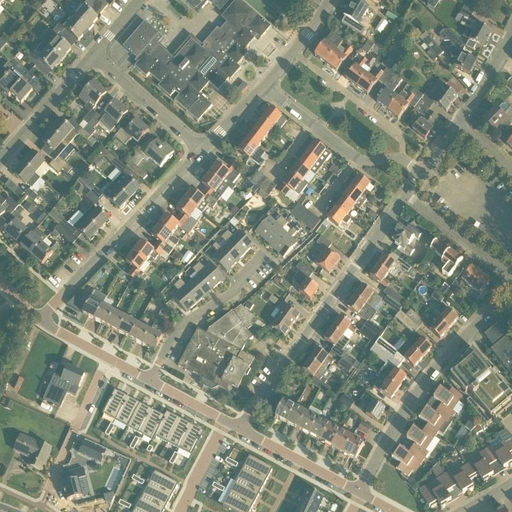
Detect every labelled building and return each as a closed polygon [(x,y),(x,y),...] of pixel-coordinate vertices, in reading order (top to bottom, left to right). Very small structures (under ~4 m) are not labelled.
[(92,0),(88,0),(86,2),(98,13),(101,15),(105,10),(100,6),(92,0)] [(102,0),(92,0),(100,6),(105,10),(109,6),(102,0)] [(261,40),(271,28),(239,0),(237,0),(221,18),(228,24),(221,32),(217,29),(203,46),(205,47),(202,50),(191,40),(170,65),(153,50),(163,39),(145,23),(123,48),(139,62),(135,67),(147,78),(150,75),(161,84),(158,87),(170,98),(175,92),(179,96),(175,102),(198,123),(212,107),(200,95),(210,84),(219,91),(229,80),(230,81),(241,69),(238,66),(248,54),(245,52),(257,37),(261,40)] [(183,0),(198,13),(208,2),(220,12),(230,0),(183,0)] [(364,17),(368,10),(361,6),(364,2),(360,0),(355,0),(355,2),(356,3),(350,11),(348,10),(344,16),(359,26),(364,17)] [(95,17),(98,13),(86,2),(82,7),(84,8),(74,19),(88,31),(98,20),(95,17)] [(486,48),(488,45),(486,43),(492,33),(469,21),(473,14),(463,9),(459,15),(465,18),(462,24),(461,26),(468,29),(474,33),(470,41),(466,48),(473,51),(476,45),(484,49),(484,47),(486,48)] [(88,31),(74,19),(69,14),(55,30),(59,33),(60,33),(74,45),(72,43),(75,39),(78,41),(79,42),(88,31)] [(459,15),(455,21),(462,24),(465,18),(459,15)] [(59,33),(55,30),(43,45),(62,62),(71,51),(70,50),(68,48),(72,44),(74,46),(74,45),(60,33),(59,33)] [(466,47),(449,30),(448,31),(445,31),(441,35),(441,38),(445,42),(449,42),(452,45),(448,52),(452,57),(453,56),(459,60),(455,67),(469,75),(470,73),(472,73),(474,70),(473,69),(476,63),(469,59),(469,57),(462,53),(466,47)] [(438,59),(444,53),(423,31),(417,36),(430,51),(438,59)] [(336,51),(343,43),(332,35),(326,44),(325,43),(315,56),(326,64),(336,51)] [(0,40),(0,52),(4,47),(9,42),(3,37),(0,40)] [(15,39),(11,44),(16,49),(20,44),(15,39)] [(368,55),(375,46),(369,42),(362,51),(368,55)] [(62,62),(43,45),(37,51),(43,56),(39,61),(31,54),(27,59),(45,74),(49,70),(52,73),(62,62)] [(342,56),(336,51),(326,64),(337,73),(347,60),(346,59),(352,50),(349,48),(342,56)] [(430,51),(427,54),(434,62),(437,58),(430,51)] [(399,56),(393,52),(385,62),(391,66),(399,56)] [(357,88),(367,75),(361,71),(365,66),(367,64),(368,62),(363,58),(357,67),(356,67),(346,80),(357,88)] [(264,60),(260,65),(265,70),(269,65),(264,60)] [(11,96),(11,95),(20,84),(25,78),(17,70),(10,64),(5,69),(11,74),(0,86),(0,89),(9,98),(11,96)] [(0,72),(0,86),(11,74),(5,69),(5,68),(1,73),(0,72)] [(32,80),(38,73),(34,69),(27,76),(32,80)] [(367,75),(357,88),(368,96),(378,83),(377,83),(378,81),(384,85),(392,74),(391,73),(386,70),(383,74),(383,73),(380,71),(373,80),(367,75)] [(392,95),(399,85),(402,81),(392,74),(384,85),(389,89),(388,91),(387,91),(377,104),(388,112),(398,99),(402,93),(398,99),(392,95)] [(26,78),(25,78),(20,84),(11,95),(11,96),(21,105),(33,91),(27,86),(32,80),(27,76),(26,78)] [(440,94),(435,102),(434,103),(447,113),(458,98),(457,97),(461,92),(449,83),(447,85),(440,80),(434,89),(440,94)] [(88,103),(95,109),(95,108),(107,95),(94,84),(80,100),(86,105),(88,103)] [(414,91),(412,90),(407,97),(402,93),(398,99),(388,112),(399,120),(408,107),(409,105),(415,109),(421,100),(424,98),(414,90),(414,91)] [(415,109),(414,110),(419,113),(423,109),(428,113),(431,108),(421,100),(415,109)] [(103,120),(98,115),(89,126),(84,131),(91,137),(96,132),(94,130),(100,123),(111,132),(115,128),(118,125),(128,114),(116,103),(106,114),(107,115),(103,120)] [(511,125),(511,110),(510,108),(502,116),(496,110),(484,122),(494,132),(499,127),(505,132),(511,125)] [(429,113),(428,113),(423,109),(419,113),(425,118),(423,122),(421,121),(413,131),(425,140),(433,130),(431,128),(438,119),(430,112),(429,113)] [(279,133),(287,123),(271,110),(263,120),(274,129),(279,133)] [(89,126),(98,115),(93,111),(92,111),(90,113),(83,121),(86,124),(89,126)] [(266,139),(274,129),(263,120),(255,131),(266,139)] [(69,146),(77,137),(72,132),(73,131),(61,121),(52,132),(69,146)] [(123,129),(120,133),(117,136),(115,138),(125,146),(132,138),(139,144),(149,132),(137,122),(127,133),(123,129)] [(97,142),(91,137),(84,131),(82,129),(78,134),(93,147),(97,142)] [(258,150),(266,139),(255,131),(247,141),(258,150)] [(60,157),(69,146),(52,132),(43,142),(54,152),(60,157)] [(143,148),(141,151),(149,159),(161,169),(174,154),(165,146),(164,149),(157,143),(156,145),(150,140),(143,148)] [(250,160),(258,150),(247,141),(239,151),(250,160)] [(306,156),(317,164),(326,152),(315,144),(306,156)] [(24,164),(35,174),(43,165),(44,164),(33,154),(24,164)] [(317,164),(306,156),(304,157),(296,168),(307,176),(310,173),(317,164)] [(68,174),(69,174),(72,170),(58,157),(53,162),(63,170),(68,174)] [(238,174),(242,168),(232,160),(224,170),(217,165),(209,175),(228,189),(229,189),(230,190),(233,185),(240,176),(238,174)] [(59,175),(63,170),(53,162),(50,167),(59,175)] [(129,171),(126,168),(120,163),(116,167),(124,176),(129,171)] [(41,179),(40,179),(35,174),(24,164),(14,175),(26,185),(26,184),(32,189),(41,179)] [(303,192),(308,187),(302,183),(307,176),(296,168),(287,180),(303,192)] [(140,170),(135,176),(142,182),(147,177),(140,170)] [(255,186),(263,176),(258,172),(250,183),(255,186)] [(218,203),(228,189),(209,175),(202,185),(207,188),(204,193),(218,203)] [(260,190),(267,180),(263,176),(255,186),(260,190)] [(368,200),(371,195),(366,192),(370,186),(359,178),(351,188),(368,200)] [(130,201),(140,190),(129,180),(119,190),(130,201)] [(265,194),(272,183),(267,180),(260,190),(265,194)] [(286,198),(291,191),(299,197),(303,192),(287,180),(278,192),(286,198)] [(20,199),(24,194),(10,181),(5,186),(20,199)] [(269,197),(277,187),(272,183),(265,194),(269,197)] [(78,185),(75,192),(82,195),(85,188),(78,185)] [(100,202),(105,197),(95,188),(91,193),(100,202)] [(368,200),(351,188),(343,199),(354,207),(359,211),(368,200)] [(25,194),(35,203),(37,201),(39,198),(29,190),(25,194)] [(120,211),(130,201),(119,190),(109,200),(120,211)] [(184,201),(197,210),(204,202),(213,209),(218,203),(204,193),(200,197),(192,191),(184,201)] [(95,207),(100,202),(91,193),(87,197),(86,198),(95,207)] [(0,219),(2,218),(5,221),(18,206),(9,198),(5,203),(0,197),(0,219)] [(335,209),(346,217),(354,207),(343,199),(335,209)] [(197,210),(184,201),(177,211),(182,214),(178,219),(193,230),(193,229),(197,224),(191,219),(197,210),(202,215),(202,214),(197,210)] [(28,203),(23,208),(32,215),(36,210),(28,203)] [(299,221),(307,211),(299,204),(291,214),(299,221)] [(98,212),(93,207),(83,217),(100,232),(110,222),(99,211),(98,212)] [(235,207),(231,213),(235,216),(239,210),(235,207)] [(346,226),(351,221),(346,217),(335,209),(327,219),(339,228),(342,223),(346,226)] [(304,224),(311,214),(307,211),(299,221),(304,224)] [(17,244),(27,232),(19,225),(24,220),(15,212),(6,222),(12,227),(6,234),(17,244)] [(42,212),(33,222),(39,227),(48,217),(42,212)] [(69,234),(73,229),(54,212),(49,216),(60,226),(69,234)] [(308,228),(316,218),(311,214),(304,224),(308,228)] [(90,242),(100,232),(83,217),(75,226),(80,231),(79,232),(90,242)] [(193,230),(178,219),(175,223),(167,217),(159,227),(180,242),(173,236),(178,228),(189,236),(193,230)] [(265,241),(285,221),(281,217),(275,224),(270,218),(256,232),(265,241)] [(313,232),(318,224),(321,221),(316,218),(308,228),(313,232)] [(288,236),(282,230),(288,224),(285,221),(265,241),(274,250),(288,236)] [(65,238),(69,234),(60,226),(56,230),(65,238)] [(422,235),(416,230),(410,226),(406,231),(400,227),(395,233),(396,234),(392,239),(396,243),(395,244),(411,255),(414,250),(408,246),(414,238),(418,240),(422,235)] [(180,242),(159,227),(152,237),(159,242),(155,246),(164,253),(169,257),(180,242)] [(284,259),(295,247),(297,245),(291,239),(297,233),(294,229),(288,236),(274,250),(284,259)] [(31,256),(42,245),(42,244),(47,239),(37,230),(21,247),(31,256)] [(234,238),(228,232),(225,235),(245,255),(254,245),(240,232),(234,238)] [(222,238),(227,244),(222,250),(236,264),(245,255),(225,235),(222,238)] [(329,275),(340,260),(328,251),(332,245),(322,237),(317,243),(321,246),(318,251),(324,255),(316,265),(329,275)] [(455,272),(463,261),(437,241),(430,249),(444,260),(442,262),(448,267),(443,273),(449,278),(454,272),(455,272)] [(53,254),(59,246),(55,243),(48,250),(42,245),(31,256),(42,266),(53,254)] [(160,257),(164,253),(155,246),(152,251),(141,243),(134,253),(147,262),(151,257),(155,261),(159,256),(160,257)] [(227,273),(236,264),(222,250),(216,244),(212,248),(219,254),(213,260),(227,273)] [(402,261),(406,256),(398,251),(394,256),(402,261)] [(188,252),(181,261),(188,266),(196,258),(188,252)] [(129,277),(132,279),(136,282),(142,286),(148,279),(142,274),(139,272),(147,262),(134,253),(126,263),(133,268),(127,276),(129,277)] [(389,274),(395,278),(401,269),(385,257),(378,266),(389,274)] [(206,270),(200,264),(196,267),(215,288),(225,280),(211,265),(206,270)] [(311,301),(319,290),(307,281),(313,274),(300,264),(297,267),(298,270),(300,272),(294,279),(297,282),(296,284),(302,288),(299,293),(311,301)] [(414,279),(418,273),(407,265),(403,271),(414,279)] [(389,274),(378,266),(370,277),(387,289),(390,284),(384,280),(389,274)] [(196,267),(193,270),(198,276),(192,282),(205,297),(215,288),(196,267)] [(480,295),(490,282),(473,269),(463,282),(480,295)] [(129,277),(127,276),(122,272),(119,277),(126,282),(129,277)] [(450,289),(449,289),(442,298),(444,299),(448,302),(462,284),(457,280),(450,289)] [(186,287),(181,281),(177,284),(196,305),(205,297),(192,282),(186,287)] [(186,313),(196,305),(177,284),(174,287),(179,293),(173,299),(186,313)] [(442,298),(449,289),(445,285),(438,294),(442,298)] [(371,309),(376,302),(379,305),(382,300),(363,287),(355,297),(371,309)] [(401,306),(405,301),(392,291),(388,297),(401,306)] [(95,321),(103,306),(106,300),(107,299),(94,292),(92,296),(83,314),(95,321)] [(438,295),(435,293),(432,298),(440,305),(444,299),(442,298),(438,294),(438,295)] [(370,323),(377,314),(371,309),(355,297),(347,309),(367,323),(368,322),(370,323)] [(384,304),(398,314),(403,308),(401,307),(401,306),(388,297),(384,304)] [(285,337),(300,316),(282,303),(278,309),(282,313),(271,328),(285,337)] [(450,329),(458,319),(443,305),(439,310),(444,314),(439,320),(450,329)] [(115,313),(110,310),(103,306),(95,321),(107,327),(115,313)] [(265,327),(257,320),(241,306),(209,330),(207,335),(198,330),(178,367),(187,372),(188,371),(201,378),(207,381),(205,385),(211,388),(213,384),(219,388),(224,390),(226,385),(238,392),(255,360),(242,353),(247,345),(254,340),(245,329),(257,320),(265,327)] [(406,317),(407,318),(419,329),(424,323),(411,311),(406,317)] [(119,334),(127,319),(115,313),(107,327),(119,334)] [(440,340),(450,329),(439,320),(434,315),(424,326),(440,340)] [(357,331),(340,318),(332,329),(343,337),(348,330),(354,335),(357,331)] [(419,329),(407,318),(401,324),(414,335),(419,329)] [(131,340),(139,326),(127,319),(119,334),(131,340)] [(384,333),(370,323),(368,322),(367,323),(364,328),(380,339),(384,333)] [(511,333),(510,335),(507,332),(500,323),(485,336),(495,348),(491,351),(511,375),(511,333)] [(143,347),(151,332),(139,326),(131,340),(143,347)] [(370,342),(375,345),(379,340),(380,339),(364,328),(360,334),(370,342)] [(341,352),(344,348),(338,344),(343,337),(332,329),(324,340),(341,352)] [(155,353),(158,347),(162,338),(151,332),(143,347),(155,353)] [(413,350),(423,359),(432,349),(416,335),(413,339),(415,341),(409,347),(413,350)] [(393,350),(387,345),(379,340),(375,345),(392,358),(400,365),(404,360),(414,369),(416,367),(423,359),(413,350),(409,347),(408,346),(406,343),(397,353),(393,350)] [(370,342),(363,351),(368,355),(370,352),(375,345),(370,342)] [(386,365),(392,358),(375,345),(370,352),(386,365)] [(493,379),(489,374),(491,371),(473,349),(472,349),(451,375),(466,393),(469,391),(491,417),(511,399),(511,395),(496,377),(493,379)] [(331,366),(334,362),(317,350),(310,360),(325,371),(329,365),(331,366)] [(342,360),(353,368),(356,363),(357,363),(346,355),(342,360)] [(326,395),(330,390),(324,385),(327,381),(321,376),(325,371),(310,360),(303,370),(314,378),(310,383),(326,395)] [(349,373),(353,368),(342,360),(338,366),(349,374),(349,373)] [(379,375),(388,381),(399,389),(406,378),(390,366),(386,371),(383,369),(379,375)] [(73,403),(85,376),(68,368),(62,381),(55,378),(44,401),(61,408),(65,400),(73,403)] [(357,377),(353,382),(363,388),(366,383),(357,377)] [(347,378),(343,384),(346,386),(351,380),(347,378)] [(399,389),(388,381),(383,388),(377,384),(374,389),(391,400),(399,389)] [(447,394),(439,389),(435,394),(437,395),(434,400),(442,405),(439,410),(451,419),(452,419),(456,414),(451,411),(457,402),(458,403),(463,397),(451,389),(447,394)] [(115,421),(128,397),(115,390),(102,414),(115,421)] [(378,422),(385,411),(378,407),(381,403),(366,393),(361,401),(371,407),(366,415),(378,422)] [(349,411),(355,404),(344,396),(339,404),(349,411)] [(128,397),(115,421),(128,427),(140,404),(128,397)] [(486,425),(490,422),(470,399),(467,401),(486,425)] [(287,424),(295,408),(284,402),(276,418),(287,424)] [(140,404),(128,427),(140,434),(152,411),(140,404)] [(298,430),(307,414),(295,408),(287,424),(298,430)] [(445,423),(447,425),(451,419),(439,410),(435,415),(427,410),(424,415),(422,414),(419,419),(427,424),(423,429),(435,437),(445,423)] [(152,411),(140,434),(152,441),(167,413),(164,417),(152,411)] [(167,413),(152,441),(153,441),(155,437),(167,443),(180,419),(167,413)] [(310,437),(318,421),(312,417),(307,414),(298,430),(310,437)] [(179,450),(192,426),(180,419),(167,443),(179,450)] [(321,443),(330,427),(318,421),(310,437),(321,443)] [(477,426),(469,421),(464,428),(471,432),(477,426)] [(361,422),(357,430),(367,435),(371,427),(361,422)] [(192,426),(179,450),(192,456),(205,433),(192,426)] [(333,449),(341,433),(330,427),(321,443),(333,449)] [(477,435),(482,432),(479,427),(474,430),(477,435)] [(38,444),(21,437),(14,451),(32,459),(29,465),(42,471),(58,435),(45,429),(38,444)] [(420,434),(416,431),(412,429),(409,434),(410,435),(407,440),(415,445),(412,450),(425,459),(429,454),(426,452),(435,437),(423,429),(420,434)] [(511,455),(511,447),(511,446),(511,439),(505,432),(499,436),(503,444),(502,445),(502,447),(494,452),(491,447),(485,451),(494,465),(499,461),(504,470),(509,467),(510,468),(511,467),(511,459),(510,457),(511,455)] [(344,455),(352,439),(341,433),(333,449),(344,455)] [(355,461),(364,445),(352,439),(344,455),(355,461)] [(84,442),(79,454),(101,464),(106,452),(84,442)] [(408,455),(400,450),(397,455),(395,453),(392,459),(400,464),(396,469),(408,477),(413,471),(411,470),(417,462),(421,465),(425,459),(412,450),(408,455)] [(494,465),(485,451),(480,454),(482,459),(474,464),(473,463),(467,466),(474,479),(479,476),(484,484),(490,481),(489,479),(494,476),(489,468),(494,465)] [(243,470),(266,482),(273,470),(250,457),(243,470)] [(444,476),(437,465),(433,468),(440,478),(419,491),(429,508),(431,507),(432,509),(439,504),(442,509),(441,510),(448,506),(447,505),(452,502),(446,493),(453,490),(444,476)] [(474,479),(467,466),(461,470),(461,471),(453,477),(450,472),(444,476),(453,490),(458,486),(463,495),(468,492),(469,493),(474,490),(469,482),(474,479)] [(67,501),(90,494),(84,468),(69,472),(69,473),(61,475),(63,485),(67,501)] [(266,482),(243,470),(236,482),(260,495),(266,482)] [(148,486),(172,498),(179,485),(155,473),(148,486)] [(229,494),(253,507),(260,495),(236,482),(229,494)] [(172,498),(148,486),(141,498),(165,511),(172,498)] [(301,503),(319,511),(325,498),(307,490),(301,503)] [(250,511),(253,507),(229,494),(223,507),(231,511),(250,511)] [(135,510),(138,511),(164,511),(165,511),(141,498),(135,510)] [(318,511),(319,511),(301,503),(297,511),(318,511)]
